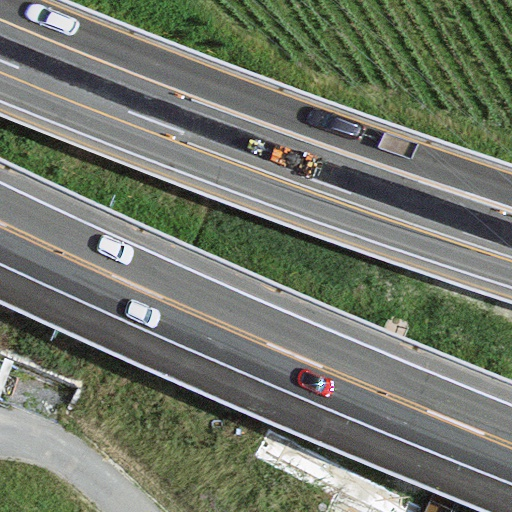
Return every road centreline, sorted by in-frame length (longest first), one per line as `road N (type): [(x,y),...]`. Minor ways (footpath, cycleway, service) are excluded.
road 1 (motorway): [(0,225),(511,446)]
road 2 (motorway): [(511,239),(0,50)]
road 3 (unclassified): [(0,430),(28,432),(66,451),(135,511)]
